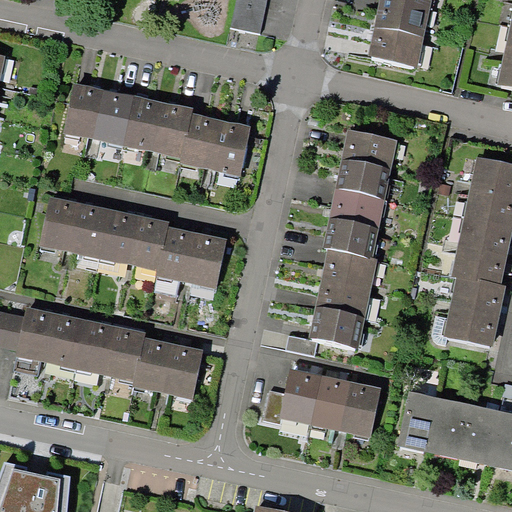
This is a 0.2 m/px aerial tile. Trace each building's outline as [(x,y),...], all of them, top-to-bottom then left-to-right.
[(265,0),(234,0),(227,31),(257,38),(265,0)] [(382,0),(381,4),(424,13),(426,0),(382,0)] [(381,4),(375,34),(417,43),(424,13),(381,4)] [(375,34),(369,64),(411,73),(417,43),(375,34)] [(511,63),(506,63),(500,93),(511,95),(511,63)] [(101,100),(71,94),(62,135),(92,142),(101,100)] [(131,106),(101,100),(92,142),(122,148),(131,106)] [(160,113),(131,106),(122,148),(152,154),(160,113)] [(190,119),(160,113),(152,154),(182,161),(189,124),(190,119)] [(219,130),(189,124),(182,161),(181,165),(210,172),(219,130)] [(249,136),(219,130),(210,172),(240,178),(249,136)] [(348,134),(341,164),(384,172),(390,142),(348,134)] [(511,168),(478,161),(471,191),(511,199),(511,168)] [(341,164),(335,194),(378,202),(384,172),(341,164)] [(511,199),(471,191),(465,221),(508,230),(511,207),(511,199)] [(335,194),(329,223),(371,232),(378,202),(335,194)] [(76,213),(46,207),(38,248),(68,255),(76,213)] [(106,219),(76,213),(68,255),(97,261),(106,219)] [(136,226),(106,219),(97,261),(127,267),(136,226)] [(465,221),(459,251),(501,260),(508,230),(465,221)] [(329,223),(323,253),(327,254),(365,262),(371,232),(329,223)] [(166,232),(136,226),(127,267),(157,274),(165,237),(166,232)] [(195,243),(165,237),(157,274),(156,278),(186,285),(195,243)] [(225,249),(195,243),(186,285),(216,291),(225,249)] [(459,251),(453,281),(457,282),(495,289),(501,260),(459,251)] [(327,254),(321,284),(363,293),(369,263),(365,262),(327,254)] [(457,282),(451,312),(493,320),(499,290),(495,289),(457,282)] [(321,284),(315,314),(357,323),(363,293),(321,284)] [(55,313),(25,307),(23,316),(16,349),(15,354),(45,360),(55,313)] [(23,316),(0,310),(0,345),(16,349),(23,316)] [(451,312),(445,342),(487,350),(493,320),(451,312)] [(85,319),(55,313),(45,360),(75,366),(85,319)] [(315,314),(309,343),(284,338),(281,353),(311,359),(314,345),(351,353),(357,323),(315,314)] [(115,326),(85,319),(75,366),(104,373),(115,326)] [(144,332),(115,326),(104,373),(134,379),(143,339),(144,332)] [(174,343),(143,339),(134,379),(133,384),(163,390),(174,343)] [(202,349),(174,343),(163,390),(193,396),(202,349)] [(287,377),(283,397),(266,394),(260,423),(277,427),(278,419),(308,425),(317,383),(287,377)] [(347,390),(317,383),(308,425),(338,431),(347,390)] [(377,396),(347,390),(338,431),(368,438),(377,396)] [(436,404),(406,397),(395,450),(425,456),(436,404)] [(466,410),(436,404),(425,456),(455,463),(466,410)] [(496,417),(466,410),(455,463),(485,469),(496,417)] [(511,420),(496,417),(485,469),(511,474),(511,420)] [(0,467),(0,511),(67,511),(74,478),(1,465),(0,467)] [(174,511),(176,503),(169,502),(125,492),(120,511),(174,511)]
